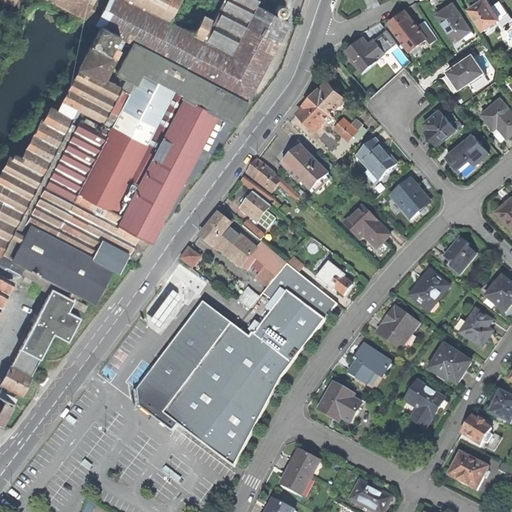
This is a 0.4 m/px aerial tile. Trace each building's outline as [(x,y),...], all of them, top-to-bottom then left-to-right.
[(51,0),(94,22),(105,1),(103,0),(51,0)] [(100,25),(123,37),(132,42),(142,47),(139,52),(244,105),(246,101),(185,70),(202,37),(193,33),(168,20),(129,0),(105,0),(105,1),(94,22),(100,25)] [(177,4),(178,0),(129,0),(168,20),(173,10),(177,4)] [(242,0),(245,1),(247,4),(247,8),(247,9),(251,11),(255,4),(257,0),(219,0),(218,4),(219,4),(211,19),(220,23),(211,42),(230,51),(244,25),(236,20),(238,16),(235,16),(232,14),(230,11),(230,8),(231,4),(232,1),(234,0),(242,0)] [(502,18),(494,6),(489,0),(479,0),(480,3),(477,5),(472,8),(485,29),(489,27),(502,18)] [(511,23),(511,14),(502,0),(494,6),(502,18),(489,27),(491,31),(499,26),(500,28),(504,25),(506,28),(511,23)] [(457,41),(466,35),(473,30),(455,3),(446,9),(439,14),(457,41)] [(201,17),(177,4),(173,10),(199,23),(201,17)] [(230,51),(263,68),(287,21),(255,4),(251,11),(244,25),(230,51)] [(236,20),(244,25),(251,11),(247,9),(247,11),(244,14),(242,16),(238,16),(236,20)] [(411,51),(428,38),(407,9),(399,16),(390,22),(411,51)] [(193,33),(202,37),(211,42),(220,23),(211,19),(203,14),(201,17),(199,23),(193,33)] [(114,44),(115,53),(123,37),(100,25),(96,34),(114,44)] [(376,39),(387,52),(399,43),(388,30),(376,39)] [(473,30),(466,35),(469,39),(476,34),(473,30)] [(96,34),(91,43),(114,55),(115,53),(114,44),(96,34)] [(211,42),(202,37),(185,70),(246,101),(263,68),(230,51),(211,42)] [(361,39),(367,47),(370,44),(364,37),(361,39)] [(367,47),(361,39),(354,45),(347,51),(364,72),(378,61),(377,60),(367,47)] [(370,44),(367,47),(377,60),(387,52),(376,39),(370,44)] [(189,167),(197,171),(199,172),(206,158),(208,158),(215,145),(219,148),(233,122),(235,123),(244,105),(139,52),(142,47),(132,42),(126,53),(116,72),(126,77),(121,88),(105,80),(103,79),(102,80),(79,68),(63,100),(69,103),(64,114),(58,111),(53,109),(50,107),(43,121),(41,120),(22,157),(20,162),(12,158),(9,156),(0,174),(0,253),(2,255),(12,259),(29,225),(26,223),(50,178),(77,192),(86,207),(110,220),(128,218),(143,226),(154,232),(157,227),(161,220),(164,214),(189,167)] [(78,67),(79,68),(102,80),(103,79),(110,64),(115,55),(114,55),(91,43),(78,67)] [(455,79),(461,89),(478,78),(480,81),(488,75),(475,55),(470,58),(468,55),(459,60),(461,63),(450,71),(455,79)] [(113,66),(110,64),(103,79),(105,80),(113,66)] [(341,103),(342,103),(347,99),(329,82),(323,87),(322,89),(321,88),(313,96),(331,113),(341,103)] [(322,125),(321,124),(331,113),(313,96),(310,100),(306,104),(307,105),(300,112),(304,117),(310,122),(318,130),(322,125)] [(496,128),(497,129),(500,126),(509,137),(510,137),(511,135),(511,110),(502,99),(484,114),(496,128)] [(63,100),(59,108),(58,111),(64,114),(69,103),(63,100)] [(432,137),(438,145),(457,129),(444,114),(443,115),(440,111),(425,123),(430,129),(427,131),(432,137)] [(310,122),(304,117),(301,120),(307,125),(310,122)] [(358,130),(352,125),(346,118),(341,123),(354,135),(358,130)] [(352,125),(358,130),(364,125),(358,119),(352,125)] [(341,123),(337,127),(350,139),(354,135),(341,123)] [(497,129),(496,128),(494,130),(503,141),(509,137),(500,126),(497,129)] [(491,153),(475,134),(467,141),(483,160),(491,153)] [(317,141),(326,150),(330,145),(321,137),(317,141)] [(358,155),(381,180),(399,164),(387,151),(376,139),(358,155)] [(483,160),(467,141),(448,157),(454,164),(461,172),(473,162),(476,166),(483,160)] [(304,183),(313,192),(330,174),(302,147),(292,156),(283,165),(302,184),(304,183)] [(14,153),(12,158),(20,162),(22,157),(14,153)] [(248,173),(274,193),(281,184),(284,180),(258,160),(253,166),(248,173)] [(193,179),(197,171),(189,167),(164,214),(168,216),(174,211),(191,178),(193,179)] [(128,254),(143,226),(128,218),(110,220),(86,207),(77,192),(50,178),(26,223),(29,225),(30,224),(78,249),(78,250),(112,268),(119,272),(128,254)] [(393,196),(412,219),(421,212),(420,210),(431,201),(422,189),(412,178),(402,187),(403,188),(393,196)] [(250,188),(253,184),(246,179),(243,183),(250,188)] [(300,195),(284,180),(281,184),(297,199),(300,195)] [(260,189),(253,184),(250,188),(257,193),(260,189)] [(257,193),(273,206),(276,202),(260,189),(257,193)] [(244,210),(269,229),(277,219),(268,212),(273,206),(257,193),(250,201),(244,210)] [(499,212),(511,226),(511,199),(506,205),(499,212)] [(281,212),(284,208),(276,202),(273,206),(281,212)] [(366,235),(379,248),(385,241),(392,234),(364,206),(347,223),(362,239),(366,235)] [(289,213),(284,208),(281,212),(286,217),(289,213)] [(224,218),(232,225),(235,220),(228,214),(224,218)] [(211,227),(202,237),(213,247),(215,245),(230,227),(232,225),(224,218),(220,215),(211,227)] [(244,226),(262,241),(266,236),(248,222),(244,226)] [(29,225),(12,259),(60,284),(78,250),(78,249),(30,224),(29,225)] [(143,226),(128,254),(136,257),(154,232),(143,226)] [(243,266),(257,249),(230,227),(215,245),(219,248),(242,267),(243,266)] [(451,267),(460,275),(477,254),(471,248),(472,247),(461,238),(453,248),(445,257),(454,264),(451,267)] [(268,247),(262,253),(258,258),(268,264),(277,254),(268,247)] [(183,259),(194,267),(201,257),(190,249),(183,259)] [(262,253),(257,249),(243,266),(248,270),(258,258),(262,253)] [(112,268),(78,250),(60,284),(71,289),(81,294),(95,301),(112,268)] [(22,274),(52,289),(52,288),(68,296),(71,289),(60,284),(12,259),(2,255),(0,253),(0,273),(7,278),(22,274)] [(258,277),(270,287),(289,264),(277,254),(268,264),(258,277)] [(295,257),(289,264),(300,273),(306,266),(295,257)] [(336,289),(345,297),(349,291),(354,285),(345,278),(347,275),(330,262),(317,278),(334,292),(336,289)] [(411,296),(428,310),(436,301),(438,303),(451,286),(431,270),(421,283),(411,296)] [(0,306),(10,288),(7,278),(0,273),(0,306)] [(488,297),(507,313),(511,306),(511,284),(503,277),(488,297)] [(147,317),(157,325),(179,296),(179,292),(170,286),(147,317)] [(21,348),(41,358),(54,333),(69,340),(81,317),(68,311),(72,305),(74,300),(68,296),(52,288),(52,289),(21,348)] [(240,301),(251,310),(262,297),(250,288),(240,301)] [(75,299),(78,300),(81,294),(71,289),(68,296),(74,300),(75,299)] [(263,326),(256,334),(255,333),(254,334),(251,338),(240,330),(233,325),(226,334),(168,410),(178,417),(175,421),(180,425),(236,467),(282,378),(293,364),(294,364),(326,320),(289,292),(263,326)] [(75,299),(74,300),(72,305),(84,311),(87,305),(78,300),(75,299)] [(175,421),(165,414),(153,405),(213,325),(221,315),(203,301),(169,346),(167,349),(134,392),(137,403),(174,432),(180,425),(175,421)] [(428,310),(430,312),(438,303),(436,301),(428,310)] [(386,325),(385,324),(384,323),(383,324),(384,325),(378,333),(401,351),(421,324),(398,307),(396,309),(395,308),(394,309),(395,310),(397,311),(386,325)] [(462,333),(484,348),(490,339),(495,331),(490,328),(495,321),(479,309),(462,333)] [(221,315),(233,325),(240,330),(244,325),(225,310),(221,315)] [(397,311),(395,310),(389,318),(385,324),(386,325),(397,311)] [(213,325),(226,334),(233,325),(221,315),(213,325)] [(250,331),(254,334),(255,333),(256,334),(263,326),(258,321),(250,331)] [(168,410),(226,334),(213,325),(153,405),(165,414),(168,410)] [(349,374),(368,385),(377,370),(385,375),(393,362),(377,352),(376,354),(364,346),(360,353),(355,360),(357,361),(349,374)] [(466,374),(473,363),(468,360),(465,358),(459,354),(447,346),(431,371),(440,376),(442,374),(451,379),(450,380),(459,385),(466,374)] [(41,358),(21,348),(12,366),(32,376),(41,358)] [(23,394),(32,376),(12,366),(3,384),(23,394)] [(39,382),(41,384),(47,375),(44,373),(39,379),(37,381),(39,382)] [(442,374),(440,376),(449,382),(450,380),(451,379),(442,374)] [(438,399),(440,396),(419,383),(407,402),(420,409),(413,420),(428,429),(438,412),(444,403),(438,399)] [(335,385),(320,411),(330,416),(340,421),(342,417),(352,423),(363,404),(353,399),(355,395),(335,385)] [(505,419),(511,423),(511,396),(502,392),(500,396),(498,399),(497,399),(495,400),(493,403),(494,405),(495,406),(491,413),(499,416),(498,417),(504,420),(505,419)] [(2,398),(0,396),(0,424),(3,426),(14,404),(2,398)] [(67,409),(65,408),(59,416),(62,419),(67,412),(69,410),(67,409)] [(178,417),(168,410),(165,414),(175,421),(178,417)] [(468,426),(463,435),(482,446),(483,447),(485,443),(490,434),(493,429),(486,425),(487,422),(482,419),(480,421),(473,417),(468,426)] [(490,434),(485,443),(489,445),(494,436),(490,434)] [(479,451),(482,446),(463,435),(458,441),(479,451)] [(292,469),(313,480),(322,462),(301,451),(297,460),(292,469)] [(469,486),(479,491),(490,468),(479,463),(479,462),(473,459),(473,460),(462,454),(460,459),(458,462),(454,462),(453,466),(454,469),(451,476),(459,481),(459,482),(469,487),(469,486)] [(511,468),(502,463),(499,470),(511,477),(511,468)] [(287,477),(282,487),(303,498),(313,480),(292,469),(287,477)] [(353,500),(375,511),(386,511),(389,507),(394,499),(362,482),(353,500)] [(269,511),(295,511),(297,511),(276,500),(271,509),(269,511)] [(328,506),(339,511),(340,511),(344,507),(332,500),(328,506)]
